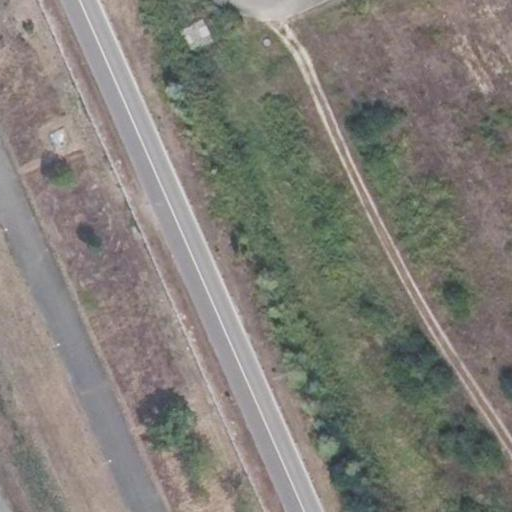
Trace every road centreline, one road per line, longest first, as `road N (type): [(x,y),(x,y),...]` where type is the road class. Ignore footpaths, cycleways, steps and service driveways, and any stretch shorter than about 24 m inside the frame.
road 1 (unclassified): [(305,511),(79,0)]
road 2 (track): [(277,7),(341,162),(511,444)]
